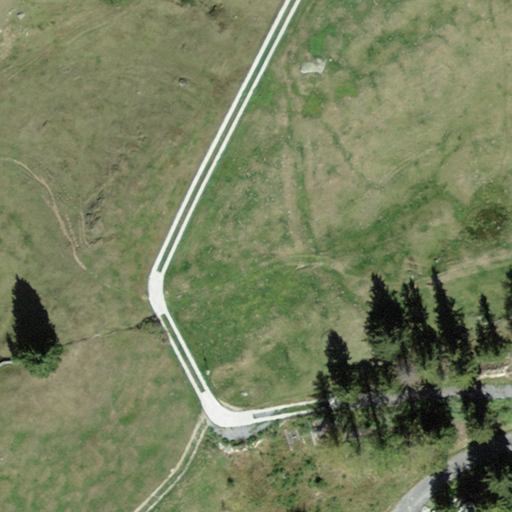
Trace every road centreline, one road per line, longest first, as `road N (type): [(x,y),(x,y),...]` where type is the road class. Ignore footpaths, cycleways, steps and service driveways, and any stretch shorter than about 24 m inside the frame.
road 1 (track): [(293,0),(158,270),(162,318),(210,407),(224,418),(431,386),(511,390)]
road 2 (track): [(511,442),(426,480),(399,511)]
